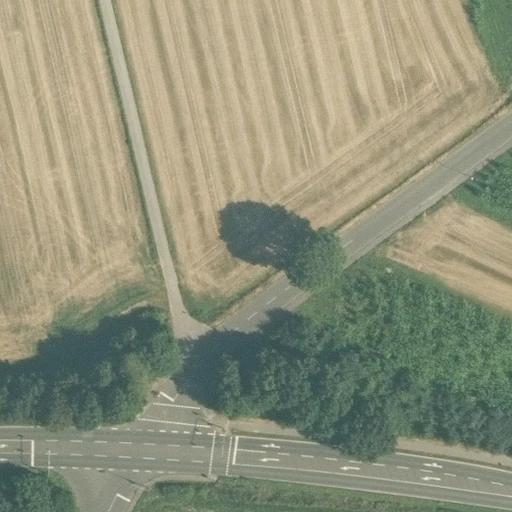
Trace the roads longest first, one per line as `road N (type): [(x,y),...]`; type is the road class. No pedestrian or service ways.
road 1 (residential): [(143,449),(202,360),(235,330),(511,130)]
road 2 (track): [(102,0),(179,331),(202,360)]
road 3 (secondary): [(143,449),(511,492)]
road 4 (track): [(173,308),(124,321),(72,365),(0,376)]
road 5 (secondary): [(0,447),(143,449)]
